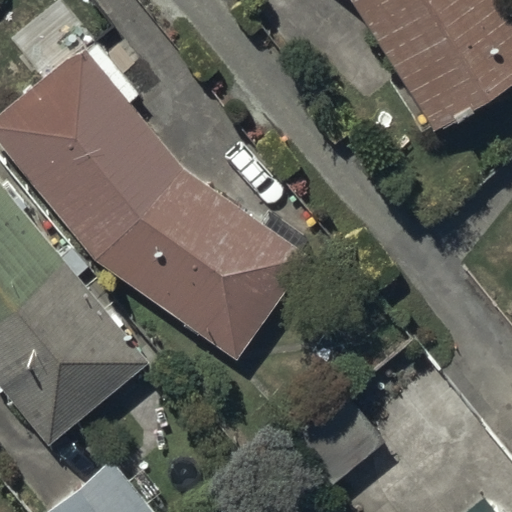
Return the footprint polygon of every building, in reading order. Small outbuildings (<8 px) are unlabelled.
[(351,0),(428,125),(511,73),(511,17),(501,0),(351,0)] [(77,40),(0,102),(0,141),(90,256),(232,351),(304,252),(179,162),(125,97),(133,91),(92,39),(82,47),(77,40)] [(147,359),(0,178),(0,392),(42,444),(147,359)] [(347,383),(288,430),(324,480),(385,435),(347,383)] [(156,511),(107,453),(38,509),(40,511),(156,511)] [(506,511),(494,498),(476,511),(506,511)]
